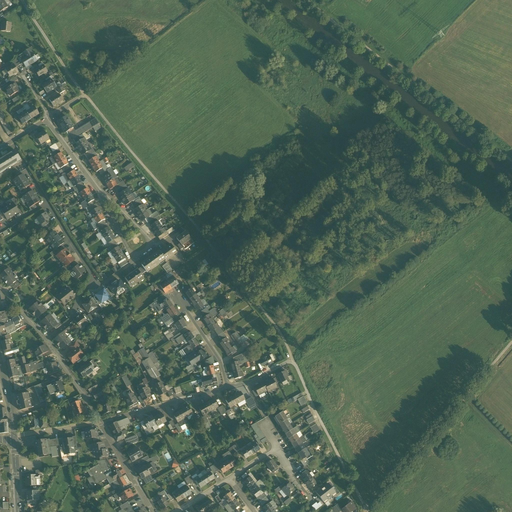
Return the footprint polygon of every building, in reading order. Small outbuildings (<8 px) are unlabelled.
[(1,32),(10,32),(11,23),(2,23),(1,32)] [(19,58),(21,60),(32,53),(30,49),(18,56),(19,58)] [(34,57),(32,53),(21,60),(23,63),(25,68),(26,68),(30,65),(36,61),(34,57),(35,57),(34,57)] [(7,74),(10,78),(18,72),(15,68),(14,65),(5,70),(7,74)] [(35,71),(39,77),(44,74),(48,72),(43,65),(39,68),(38,68),(35,71)] [(42,86),(47,93),(56,87),(52,80),(42,86)] [(5,89),(10,97),(19,91),(15,83),(5,89)] [(49,100),(53,107),(63,101),(59,94),(49,100)] [(12,100),(15,106),(20,102),(17,97),(12,100)] [(28,104),(26,101),(21,104),(23,108),(25,110),(26,112),(31,109),(29,106),(28,106),(27,104),(28,104)] [(31,109),(26,112),(31,120),(39,114),(34,107),(32,104),(29,106),(31,109)] [(22,125),(31,120),(26,112),(25,110),(23,108),(16,112),(18,115),(17,115),(22,125)] [(59,122),(66,133),(74,128),(67,117),(59,122)] [(70,135),(73,140),(82,135),(83,134),(84,133),(93,128),(98,125),(100,124),(96,119),(79,129),(70,135)] [(41,145),(45,142),(49,139),(45,132),(40,135),(41,136),(37,139),(41,145)] [(73,140),(75,144),(82,139),(84,138),(82,135),(73,140)] [(86,145),(85,144),(82,139),(75,144),(79,149),(86,145)] [(53,153),(54,152),(58,149),(55,144),(53,146),(50,148),(53,153)] [(84,154),(89,151),(87,146),(86,145),(79,149),(82,155),(84,154)] [(89,145),(87,146),(89,151),(91,155),(95,153),(92,148),(91,148),(89,145)] [(14,151),(0,159),(7,169),(17,163),(16,162),(20,159),(14,151)] [(61,153),(56,156),(54,157),(57,163),(64,159),(61,153)] [(95,153),(91,155),(86,158),(89,161),(95,157),(96,157),(97,156),(95,153)] [(89,161),(92,167),(99,163),(98,161),(96,157),(95,157),(89,161)] [(68,164),(64,159),(57,163),(61,169),(62,168),(67,165),(68,164)] [(102,161),(99,163),(103,168),(105,172),(107,171),(108,170),(106,166),(102,161)] [(103,168),(99,163),(92,167),(96,173),(98,171),(103,168)] [(126,172),(135,166),(132,163),(127,166),(128,167),(124,169),(126,172)] [(62,168),(63,169),(59,172),(60,174),(65,171),(66,173),(67,175),(72,172),(70,168),(67,165),(62,168)] [(67,183),(70,181),(77,176),(74,171),(72,172),(67,175),(66,173),(62,175),(63,176),(67,183)] [(17,186),(20,192),(25,189),(30,185),(28,182),(26,180),(27,180),(27,179),(26,180),(23,174),(13,181),(16,186),(17,186)] [(106,184),(113,180),(109,174),(103,178),(102,178),(106,184)] [(66,183),(67,183),(63,176),(59,179),(63,186),(66,183)] [(81,182),(77,176),(70,181),(74,186),(81,182)] [(119,184),(116,178),(113,180),(106,184),(109,190),(113,187),(118,184),(119,184)] [(74,191),(75,191),(83,186),(81,182),(74,186),(72,187),(72,188),(74,191)] [(84,185),(83,186),(75,191),(78,195),(80,193),(86,189),(84,185)] [(125,185),(120,188),(116,191),(118,195),(118,194),(123,192),(121,189),(126,186),(125,185)] [(121,189),(123,192),(125,190),(129,196),(131,194),(126,186),(121,189)] [(80,193),(83,198),(90,194),(87,189),(86,189),(80,193)] [(122,200),(129,196),(125,190),(123,192),(118,194),(122,200)] [(26,203),(26,202),(35,197),(34,194),(32,191),(27,194),(22,197),(23,198),(26,203)] [(94,200),(90,194),(83,198),(85,201),(87,204),(88,204),(93,201),(94,200)] [(36,196),(35,197),(26,202),(29,208),(34,205),(40,202),(38,199),(37,199),(36,196)] [(130,203),(133,201),(130,197),(129,196),(122,200),(126,206),(130,203)] [(87,204),(85,201),(81,204),(84,209),(85,209),(89,206),(88,204),(87,204)] [(7,206),(8,206),(14,216),(19,213),(16,208),(13,202),(7,206)] [(88,214),(90,213),(90,212),(97,208),(95,205),(90,208),(86,210),(88,214)] [(14,216),(8,206),(1,210),(7,221),(14,216)] [(145,211),(145,210),(142,206),(139,207),(135,210),(138,216),(145,211)] [(93,217),(94,218),(101,214),(97,208),(90,212),(90,213),(93,217)] [(149,217),(148,216),(147,214),(145,211),(138,216),(142,221),(146,218),(149,217)] [(37,219),(41,225),(48,220),(49,219),(45,213),(37,219)] [(104,220),(101,214),(94,218),(95,221),(92,222),(90,224),(94,231),(96,230),(98,228),(101,227),(98,223),(103,220),(104,220)] [(161,227),(158,222),(156,223),(151,226),(152,229),(151,230),(153,232),(161,227)] [(101,233),(104,238),(112,233),(111,230),(110,230),(108,227),(101,232),(101,233)] [(157,237),(164,233),(161,227),(153,232),(154,235),(156,234),(157,237)] [(45,239),(50,245),(59,237),(55,232),(50,236),(45,239)] [(104,238),(101,233),(101,232),(95,235),(99,241),(101,240),(104,238)] [(181,246),(182,245),(191,239),(185,232),(176,239),(180,244),(181,246)] [(114,235),(112,233),(104,238),(108,243),(113,240),(114,239),(113,236),(114,235)] [(157,237),(160,241),(166,236),(164,233),(157,237)] [(64,243),(59,237),(50,245),(54,250),(54,251),(57,248),(64,243)] [(194,243),(191,239),(182,245),(183,248),(185,250),(194,243)] [(146,272),(147,273),(165,260),(166,261),(177,253),(171,245),(160,252),(159,251),(141,264),(142,267),(146,272)] [(50,254),(52,256),(59,251),(57,248),(54,251),(54,250),(50,254)] [(111,252),(115,257),(121,253),(118,248),(113,251),(111,252)] [(54,255),(56,257),(57,257),(57,256),(63,251),(61,249),(54,255)] [(57,257),(61,262),(70,255),(68,253),(66,249),(63,251),(57,256),(57,257)] [(125,259),(121,253),(115,257),(118,263),(125,259)] [(71,257),(70,255),(61,262),(64,266),(65,267),(69,264),(74,260),(72,257),(71,257)] [(118,263),(115,257),(111,260),(110,260),(113,266),(118,263)] [(75,263),(71,267),(68,269),(70,271),(77,266),(75,263)] [(162,267),(168,274),(172,270),(167,263),(162,267)] [(75,275),(78,279),(82,275),(81,274),(85,271),(83,269),(82,268),(80,266),(79,264),(77,266),(70,271),(70,272),(71,274),(70,274),(73,277),(74,276),(75,275)] [(142,267),(140,268),(138,270),(141,275),(144,273),(146,272),(142,267)] [(0,276),(3,281),(8,287),(18,280),(17,279),(13,273),(9,268),(5,271),(4,270),(0,272),(1,274),(0,275),(0,276)] [(125,279),(131,287),(143,278),(141,275),(138,270),(137,270),(125,279)] [(174,278),(167,282),(172,289),(178,284),(174,278)] [(116,281),(114,283),(121,294),(124,292),(124,291),(126,289),(119,281),(117,283),(116,281)] [(165,293),(172,289),(167,282),(161,287),(165,293)] [(118,296),(121,294),(114,283),(111,285),(112,286),(110,288),(112,291),(111,291),(113,294),(114,293),(115,295),(116,296),(118,295),(118,296)] [(109,287),(107,289),(112,297),(115,295),(114,293),(113,294),(111,291),(112,291),(110,288),(109,287)] [(67,288),(62,292),(70,301),(73,299),(73,298),(73,296),(70,292),(67,288)] [(184,293),(189,300),(196,295),(191,288),(184,293)] [(205,289),(202,290),(204,293),(201,295),(202,297),(209,292),(206,288),(205,289)] [(110,299),(112,297),(107,289),(104,291),(109,298),(110,299)] [(96,296),(101,304),(104,301),(106,300),(109,298),(104,291),(104,290),(100,292),(101,293),(99,294),(99,293),(95,296),(96,296)] [(66,304),(70,301),(62,292),(57,296),(61,300),(63,304),(65,304),(66,303),(66,304)] [(197,298),(196,295),(189,300),(194,307),(196,311),(199,309),(203,306),(200,302),(197,298)] [(96,308),(93,303),(91,299),(82,305),(88,313),(96,308)] [(162,304),(165,309),(166,311),(173,307),(168,300),(162,304)] [(31,312),(33,314),(42,306),(42,305),(40,303),(39,302),(35,305),(30,309),(29,309),(31,312)] [(164,310),(165,309),(162,304),(160,302),(158,303),(159,304),(154,307),(154,308),(158,313),(164,309),(164,310)] [(199,309),(201,312),(209,306),(207,303),(206,304),(203,306),(199,309)] [(46,310),(42,306),(33,314),(35,316),(37,318),(42,314),(46,311),(46,310)] [(211,309),(209,306),(201,312),(203,314),(205,313),(208,311),(211,309)] [(166,311),(168,314),(171,318),(172,317),(177,314),(173,307),(166,311)] [(213,309),(209,312),(212,318),(217,315),(213,309)] [(217,316),(219,318),(224,314),(226,313),(223,309),(219,312),(220,314),(217,316)] [(211,319),(212,318),(209,312),(205,314),(207,316),(205,317),(202,319),(207,326),(213,322),(213,321),(211,319)] [(46,314),(44,316),(42,314),(37,318),(39,320),(41,322),(46,319),(45,317),(47,316),(46,314)] [(173,319),(172,317),(171,318),(168,314),(161,318),(164,324),(165,325),(172,320),(173,319)] [(43,325),(44,327),(54,320),(50,316),(50,315),(46,319),(41,322),(41,323),(43,325)] [(74,321),(80,328),(83,326),(84,326),(88,323),(81,315),(79,317),(76,318),(77,319),(74,321)] [(12,321),(15,327),(23,323),(22,323),(21,322),(18,316),(12,319),(12,320),(12,321)] [(57,324),(54,320),(44,327),(46,330),(48,332),(54,327),(57,325),(57,324)] [(175,325),(179,332),(186,327),(181,320),(175,325)] [(15,327),(12,321),(4,325),(6,331),(7,335),(10,334),(17,331),(16,330),(15,327)] [(215,325),(213,322),(207,326),(212,333),(214,331),(219,328),(217,324),(215,325)] [(183,356),(185,359),(187,358),(195,353),(192,349),(199,345),(194,338),(190,332),(188,334),(188,332),(182,336),(175,341),(178,345),(184,342),(185,341),(186,340),(188,343),(190,345),(189,346),(188,346),(182,350),(179,352),(182,357),(183,356)] [(56,342),(58,344),(67,337),(64,333),(63,333),(54,340),(56,342)] [(240,338),(238,340),(239,342),(241,344),(248,339),(245,334),(240,338)] [(70,335),(67,337),(58,344),(59,347),(61,349),(70,342),(72,341),(73,340),(70,335)] [(218,343),(223,350),(229,345),(227,342),(229,342),(226,338),(225,336),(222,338),(223,340),(221,341),(218,343)] [(11,349),(8,340),(4,341),(1,342),(4,351),(11,349)] [(69,347),(72,351),(77,348),(79,346),(76,342),(73,343),(69,347)] [(37,357),(42,355),(49,351),(47,349),(46,349),(44,345),(39,348),(34,351),(37,357)] [(231,348),(229,345),(223,350),(227,356),(231,354),(232,355),(236,352),(235,351),(233,347),(231,348)] [(73,364),(76,362),(81,358),(82,357),(79,352),(80,351),(77,348),(72,351),(70,353),(67,355),(70,359),(70,360),(72,363),(73,363),(73,364)] [(147,371),(153,380),(161,376),(158,372),(156,369),(155,367),(154,365),(149,358),(147,355),(145,351),(144,349),(141,351),(135,355),(133,356),(138,365),(142,362),(147,371)] [(195,353),(187,358),(192,364),(192,365),(195,363),(199,360),(200,361),(207,357),(202,350),(195,354),(195,353)] [(151,353),(147,355),(149,358),(154,365),(157,364),(158,362),(152,352),(151,353)] [(232,371),(233,371),(240,369),(239,366),(241,366),(244,363),(245,363),(248,362),(247,356),(243,358),(243,359),(234,361),(234,362),(234,363),(230,363),(232,371)] [(259,361),(262,366),(265,364),(266,366),(272,363),(271,361),(269,356),(263,359),(263,360),(259,361)] [(6,362),(8,370),(16,368),(15,363),(14,360),(6,362)] [(92,360),(89,362),(95,370),(98,368),(92,360)] [(87,376),(95,370),(89,362),(78,371),(83,378),(86,375),(87,376)] [(48,373),(49,376),(59,372),(55,363),(51,364),(46,366),(46,368),(48,373)] [(185,369),(187,372),(192,369),(197,366),(195,363),(192,365),(192,364),(189,366),(185,369)] [(30,373),(29,370),(28,365),(26,365),(21,367),(23,375),(30,373)] [(203,373),(204,377),(207,376),(215,374),(213,366),(211,367),(210,367),(209,365),(206,366),(206,368),(204,369),(204,372),(203,373)] [(18,376),(16,368),(8,370),(10,378),(12,378),(18,376)] [(241,373),(240,369),(233,371),(235,379),(243,377),(242,372),(241,373)] [(277,375),(281,383),(286,380),(288,380),(286,377),(288,377),(285,371),(277,375)] [(215,374),(207,376),(209,380),(207,380),(208,384),(212,383),(214,383),(217,382),(215,374)] [(121,378),(126,388),(131,385),(126,375),(121,378)] [(213,386),(212,383),(208,384),(207,380),(209,380),(207,376),(204,377),(201,378),(202,383),(201,383),(202,385),(202,386),(201,387),(206,390),(208,387),(209,387),(213,386)] [(272,379),(264,384),(267,391),(268,392),(276,387),(275,384),(272,379)] [(59,382),(52,385),(55,393),(64,390),(62,385),(61,385),(59,382)] [(154,386),(159,396),(166,393),(163,388),(161,382),(154,386)] [(136,387),(138,391),(146,387),(145,385),(144,383),(136,387)] [(264,393),(267,391),(264,384),(263,383),(254,388),(255,390),(258,396),(264,393)] [(87,388),(89,392),(98,387),(96,384),(87,388)] [(46,401),(41,389),(39,385),(34,387),(40,403),(45,401),(46,401)] [(54,394),(55,393),(52,385),(51,385),(46,387),(50,396),(55,395),(54,394)] [(151,398),(146,387),(138,391),(141,396),(143,401),(144,401),(146,400),(146,401),(149,400),(149,399),(151,398)] [(92,394),(95,399),(103,395),(100,390),(92,394)] [(241,392),(233,397),(237,404),(245,400),(241,392)] [(18,405),(19,411),(32,408),(28,393),(16,396),(17,402),(17,405),(18,405)] [(137,402),(132,393),(125,397),(130,406),(137,402)] [(295,401),(297,400),(303,397),(301,393),(293,398),(295,401)] [(67,400),(70,406),(71,406),(71,404),(77,402),(76,401),(77,400),(76,397),(67,400)] [(230,408),(237,404),(233,397),(226,401),(230,408)] [(306,403),(303,397),(297,400),(301,406),(306,403)] [(247,403),(249,407),(254,404),(255,404),(251,398),(246,401),(247,403)] [(213,399),(206,404),(210,411),(218,407),(213,399)] [(71,406),(75,415),(80,413),(80,414),(82,413),(83,415),(86,413),(84,407),(82,408),(79,401),(77,402),(71,404),(71,406)] [(109,404),(105,405),(102,406),(104,414),(111,412),(109,404)] [(203,415),(210,411),(206,404),(199,408),(203,415)] [(221,416),(226,413),(226,412),(222,406),(217,409),(221,416)] [(189,407),(181,411),(185,418),(187,417),(191,414),(192,413),(189,407)] [(278,425),(279,425),(286,420),(287,420),(285,417),(289,415),(286,410),(274,418),(278,425)] [(181,420),(185,418),(181,411),(173,415),(177,422),(178,424),(180,427),(184,425),(181,420)] [(162,414),(153,419),(158,427),(163,424),(166,422),(162,414)] [(196,424),(201,421),(200,419),(198,415),(193,418),(196,424)] [(205,416),(200,419),(201,421),(203,424),(204,424),(208,422),(205,416)] [(38,418),(39,418),(40,429),(47,428),(45,417),(44,417),(38,418)] [(159,429),(158,427),(153,419),(152,417),(143,422),(147,428),(148,430),(150,434),(159,429)] [(289,425),(286,420),(279,425),(282,429),(289,425)] [(9,433),(8,423),(0,423),(0,432),(0,434),(9,433)] [(109,426),(114,436),(121,432),(119,428),(116,423),(109,426)] [(292,430),(289,425),(282,429),(285,434),(292,430)] [(86,439),(93,438),(97,438),(97,437),(96,430),(85,432),(86,439)] [(288,439),(295,435),(292,430),(285,434),(288,439)] [(122,434),(121,432),(114,436),(117,442),(124,438),(123,436),(122,434)] [(299,439),(295,435),(288,439),(292,444),(299,439)] [(125,441),(127,446),(138,442),(136,436),(125,441)] [(63,447),(64,454),(74,452),(73,445),(72,438),(72,439),(62,440),(63,447)] [(295,449),(302,444),(299,439),(292,444),(295,449)] [(48,455),(46,440),(34,442),(35,447),(37,447),(38,457),(48,455)] [(93,452),(96,451),(104,450),(103,443),(101,443),(94,444),(92,444),(93,452)] [(255,444),(249,448),(253,454),(259,450),(255,444)] [(305,449),(302,444),(295,449),(298,454),(305,449)] [(127,453),(132,462),(142,456),(137,448),(127,453)] [(245,459),(253,454),(249,448),(242,453),(245,459)] [(107,449),(104,450),(96,451),(97,458),(99,458),(106,457),(108,457),(107,449)] [(309,456),(305,449),(298,454),(302,460),(305,458),(309,456)] [(223,459),(226,463),(233,458),(230,453),(223,458),(223,459)] [(146,461),(148,465),(149,464),(152,462),(152,463),(153,462),(158,460),(155,456),(151,459),(151,458),(149,459),(146,461)] [(237,465),(233,458),(226,463),(230,469),(237,465)] [(300,461),(304,467),(309,464),(307,460),(306,460),(305,458),(302,460),(300,461)] [(107,479),(106,477),(104,474),(110,471),(112,473),(114,472),(107,460),(100,461),(96,461),(98,465),(91,469),(99,483),(107,479)] [(266,464),(271,471),(273,470),(277,467),(272,460),(266,464)] [(152,462),(149,464),(148,465),(137,471),(142,479),(149,475),(153,472),(157,470),(152,463),(152,462)] [(223,473),(230,469),(226,463),(221,466),(219,467),(223,473)] [(92,488),(99,483),(91,469),(87,471),(87,472),(88,472),(91,477),(87,479),(90,484),(92,488)] [(111,474),(113,477),(114,476),(116,480),(122,477),(118,469),(114,472),(112,473),(111,474)] [(300,476),(305,482),(311,478),(308,474),(306,472),(300,476)] [(207,475),(203,477),(207,483),(214,479),(210,473),(207,475)] [(113,482),(116,480),(114,476),(113,477),(111,474),(106,477),(107,479),(110,484),(113,482)] [(36,475),(25,476),(26,486),(36,486),(36,479),(40,479),(39,475),(36,475)] [(142,479),(146,484),(153,480),(149,475),(142,479)] [(200,488),(207,483),(203,477),(200,480),(198,476),(197,476),(193,479),(194,481),(194,482),(196,482),(200,488)] [(122,477),(116,480),(119,484),(118,485),(120,488),(127,484),(122,477)] [(249,488),(255,484),(250,477),(244,482),(249,488)] [(316,484),(311,478),(305,482),(310,489),(316,484)] [(258,481),(255,484),(259,490),(257,492),(262,489),(263,488),(258,481)] [(279,492),(282,490),(286,487),(283,483),(281,486),(277,488),(276,489),(279,492)] [(253,495),(257,492),(259,490),(255,484),(249,488),(253,495)] [(282,490),(287,496),(294,490),(292,488),(293,487),(292,485),(291,486),(289,484),(286,487),(282,490)] [(328,484),(322,489),(329,497),(332,495),(333,497),(336,495),(331,488),(328,484)] [(334,486),(331,488),(336,495),(339,492),(334,486)] [(187,487),(180,492),(184,498),(191,494),(187,487)] [(177,502),(184,498),(180,492),(179,489),(175,492),(172,494),(173,496),(177,502)] [(264,492),(262,489),(257,492),(253,495),(256,498),(263,493),(264,492)] [(324,504),(328,501),(326,499),(329,497),(322,489),(316,493),(324,504)] [(120,497),(122,502),(133,496),(129,490),(121,494),(119,496),(120,497)] [(284,499),(287,496),(282,490),(279,492),(284,499)] [(26,492),(27,501),(33,501),(38,501),(38,500),(35,500),(35,497),(38,497),(38,492),(26,492)] [(224,498),(226,500),(228,504),(234,499),(235,499),(230,493),(223,498),(224,498)] [(256,498),(259,502),(265,497),(266,497),(263,493),(256,498)] [(329,502),(334,498),(333,497),(332,495),(329,497),(326,499),(328,501),(324,504),(327,507),(330,505),(329,502)] [(268,501),(265,497),(259,502),(262,506),(268,501)] [(158,503),(162,510),(168,506),(164,499),(158,503)] [(234,499),(228,504),(233,510),(239,506),(234,499)] [(210,500),(203,505),(207,511),(214,506),(210,500)] [(272,501),(269,504),(273,510),(277,507),(272,501)] [(341,509),(343,511),(351,511),(353,511),(352,510),(355,508),(354,506),(353,503),(352,501),(341,509)] [(122,510),(124,509),(130,506),(128,502),(120,507),(121,510),(122,510)] [(316,503),(311,506),(315,511),(322,506),(319,503),(317,504),(316,503)]
